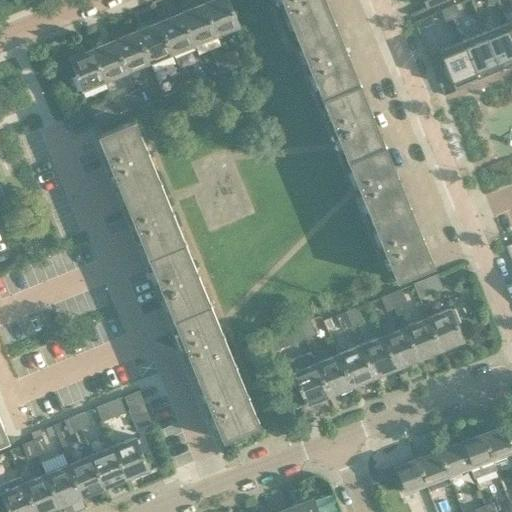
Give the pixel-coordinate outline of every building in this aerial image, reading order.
[(208,0),(202,2),(217,37),(239,27),(228,0),(208,0)] [(280,0),(295,35),(332,20),(324,0),(280,0)] [(180,12),(194,46),(217,37),(202,2),(180,12)] [(455,5),(448,8),(453,19),(460,16),(455,5)] [(448,8),(440,11),(445,22),(453,19),(448,8)] [(511,9),(501,14),(505,23),(506,23),(511,37),(511,9)] [(158,21),(172,55),(194,46),(180,12),(158,21)] [(295,35),(308,65),(320,96),(357,81),(332,20),(295,35)] [(135,30),(149,64),(172,55),(158,21),(135,30)] [(505,23),(484,32),(499,69),(511,63),(511,37),(506,23),(505,23)] [(149,64),(135,30),(113,39),(127,73),(149,64)] [(484,32),(462,41),(477,78),(499,69),(484,32)] [(127,73),(113,39),(90,48),(105,83),(127,73)] [(462,41),(438,50),(444,64),(438,67),(446,84),(451,82),(453,87),(477,78),(462,41)] [(72,67),(58,73),(68,97),(78,93),(77,91),(80,89),(82,92),(83,91),(84,91),(105,83),(90,48),(68,58),(72,67)] [(235,50),(225,54),(230,69),(241,65),(235,50)] [(225,54),(214,59),(220,73),(230,69),(225,54)] [(189,69),(179,73),(185,87),(195,83),(189,69)] [(185,87),(179,73),(169,77),(175,91),(185,87)] [(383,142),(357,81),(320,96),(345,157),(383,142)] [(144,87),(135,91),(140,106),(150,102),(144,87)] [(130,110),(140,106),(135,91),(124,95),(130,110)] [(94,124),(117,115),(112,101),(89,110),(94,124)] [(122,195),(159,180),(134,119),(97,134),(122,195)] [(370,218),(407,203),(383,142),(345,157),(370,218)] [(122,195),(147,256),(184,241),(159,180),(122,195)] [(407,203),(370,218),(396,280),(433,265),(407,203)] [(184,241),(147,256),(172,318),(209,302),(184,241)] [(442,289),(436,275),(413,284),(419,298),(442,289)] [(390,293),(395,308),(405,304),(399,289),(390,293)] [(395,308),(390,293),(380,297),(386,311),(395,308)] [(172,318),(197,378),(234,363),(209,302),(172,318)] [(356,307),(346,312),(352,326),(362,322),(356,307)] [(427,317),(441,351),(463,341),(456,323),(459,322),(454,309),(450,310),(449,307),(427,317)] [(342,330),(352,326),(346,312),(336,316),(342,330)] [(427,317),(404,326),(418,360),(441,351),(427,317)] [(299,324),(304,338),(314,334),(309,320),(299,324)] [(294,343),(304,338),(299,324),(288,328),(294,343)] [(418,360),(404,326),(382,335),(396,369),(418,360)] [(275,334),(264,338),(270,353),(280,348),(275,334)] [(382,335),(360,344),(374,378),(396,369),(382,335)] [(374,378),(360,344),(337,353),(351,387),(374,378)] [(310,351),(287,361),(291,372),(302,396),(306,406),(329,397),(315,362),(314,363),(310,351)] [(337,353),(315,362),(329,397),(351,387),(337,353)] [(259,425),(234,363),(197,378),(222,440),(259,425)] [(125,412),(119,398),(96,407),(102,421),(125,412)] [(74,416),(79,430),(89,426),(84,412),(74,416)] [(79,430),(74,416),(64,420),(69,435),(79,430)] [(511,446),(504,425),(482,434),(493,462),(505,458),(504,454),(511,451),(511,446)] [(39,430),(31,433),(31,434),(33,440),(42,437),(40,431),(39,430)] [(482,434),(460,442),(469,467),(473,478),(495,470),(493,462),(482,434)] [(136,439),(135,436),(112,446),(126,480),(149,470),(142,452),(145,451),(139,438),(136,439)] [(32,441),(38,455),(48,451),(42,437),(33,440),(32,441)] [(38,455),(32,441),(22,445),(27,459),(38,455)] [(469,467),(460,442),(438,450),(447,475),(469,467)] [(126,480),(112,446),(89,455),(104,489),(126,480)] [(438,450),(416,458),(425,484),(428,491),(450,483),(447,475),(438,450)] [(104,489),(89,455),(67,464),(81,498),(104,489)] [(425,484),(416,458),(393,467),(403,492),(425,484)] [(81,498),(67,464),(45,473),(59,507),(81,498)] [(47,511),(59,507),(45,473),(22,482),(34,511),(47,511)] [(34,511),(22,482),(0,491),(0,511),(34,511)] [(290,507),(291,511),(317,511),(312,498),(290,507)] [(484,505),(486,511),(498,511),(494,501),(484,505)]
